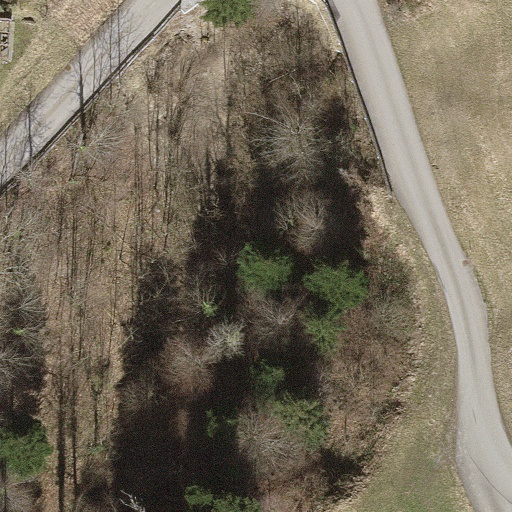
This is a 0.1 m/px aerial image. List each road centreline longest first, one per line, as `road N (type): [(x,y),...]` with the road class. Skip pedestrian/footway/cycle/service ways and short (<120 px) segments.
road 1 (residential): [(511,480),(477,415),(456,279),(351,0)]
road 2 (residential): [(157,0),(0,158)]
